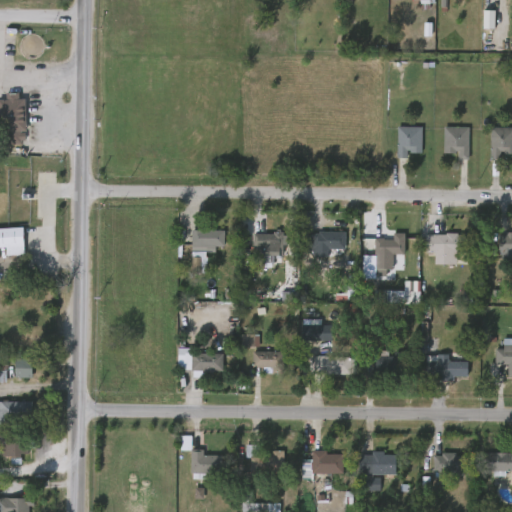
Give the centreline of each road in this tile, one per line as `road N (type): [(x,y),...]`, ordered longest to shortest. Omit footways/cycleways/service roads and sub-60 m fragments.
road 1 (tertiary): [(84,0),(76,511)]
road 2 (residential): [(78,409),(511,416)]
road 3 (residential): [(81,191),(511,200)]
